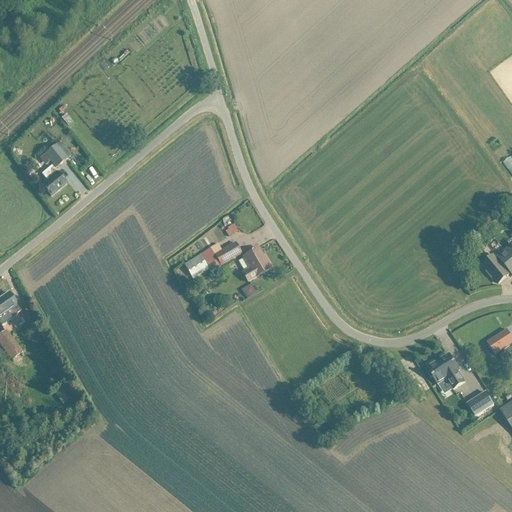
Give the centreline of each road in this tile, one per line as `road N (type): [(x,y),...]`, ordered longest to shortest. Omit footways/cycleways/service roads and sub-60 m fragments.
road 1 (unclassified): [(511,300),(389,346),(355,336),(330,316),(292,257),(237,163),(217,102)]
road 2 (unclassified): [(0,275),(217,102)]
road 3 (unknown): [(136,0),(0,124)]
